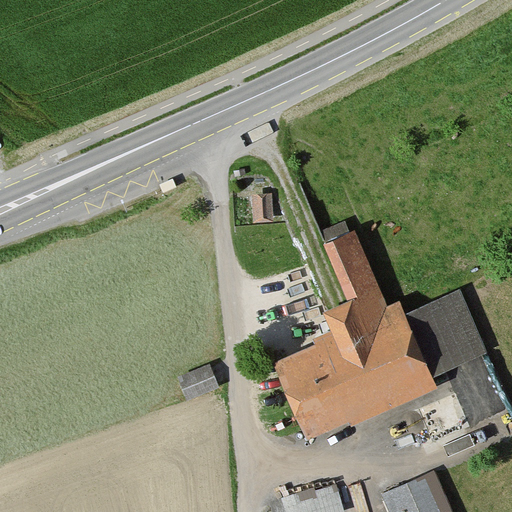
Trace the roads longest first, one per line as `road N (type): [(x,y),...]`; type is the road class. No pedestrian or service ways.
road 1 (secondary): [(0,212),(246,103),(446,0)]
road 2 (track): [(202,123),(218,168),(257,511)]
